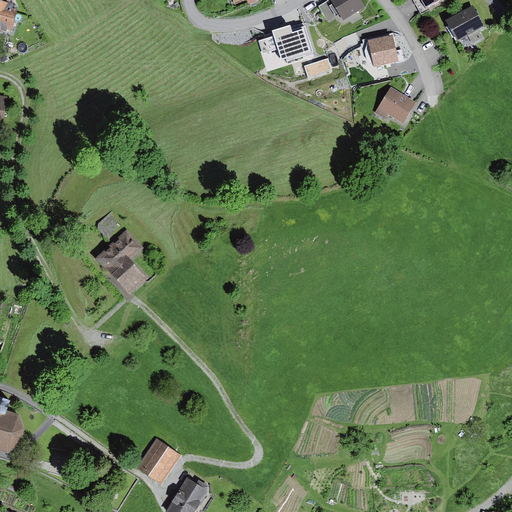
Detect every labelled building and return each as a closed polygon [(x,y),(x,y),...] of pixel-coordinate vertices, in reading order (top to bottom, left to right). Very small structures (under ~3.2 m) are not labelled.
[(5,1),(0,0),(0,28),(11,31),(17,9),(12,7),(13,3),(5,1)] [(231,0),(235,8),(249,3),(251,7),(262,3),(260,0),(231,0)] [(360,0),(332,0),(320,9),(330,25),(344,16),(348,22),(367,10),(360,0)] [(415,0),(421,9),(437,0),(415,0)] [(473,8),(448,21),(458,39),(482,25),(473,8)] [(263,53),(278,49),(282,61),(287,59),(287,62),(314,53),(305,26),(292,30),(290,25),(272,31),(273,37),(259,41),(263,53)] [(397,60),(392,36),(369,41),(374,65),(397,60)] [(328,58),(304,66),(308,78),(332,71),(328,58)] [(416,106),(390,91),(374,118),(387,125),(391,118),(405,126),(416,106)] [(8,99),(0,98),(0,126),(4,127),(8,99)] [(144,250),(127,232),(98,259),(130,292),(145,278),(131,263),(144,250)] [(0,395),(0,409),(5,411),(9,399),(0,395)] [(0,409),(0,448),(8,451),(19,442),(23,429),(18,416),(5,411),(0,409)] [(181,454),(157,438),(136,468),(161,485),(181,454)] [(196,483),(187,477),(166,511),(165,511),(195,511),(209,491),(206,489),(209,486),(199,480),(196,483)]
